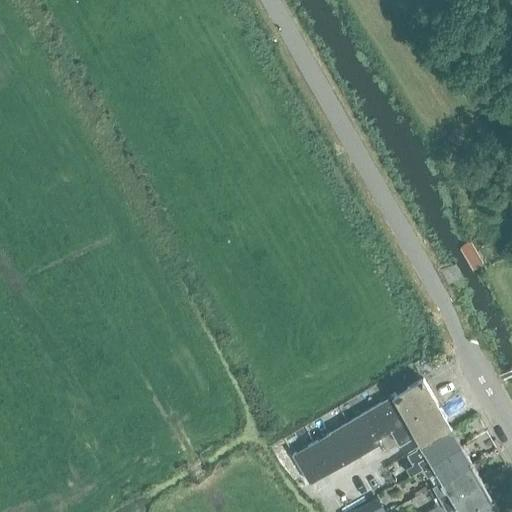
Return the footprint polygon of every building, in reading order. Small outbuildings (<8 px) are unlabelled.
[(405,421),(438,402),(424,377),(346,422),(366,455),(375,451),(373,447),(382,442),(380,438),(393,431),(397,438),(410,430),(405,421)] [(452,426),(438,402),(405,421),(410,430),(414,437),(417,435),(422,444),(452,426)] [(366,455),(346,422),(293,453),(311,481),(336,467),(342,478),(378,457),(375,451),(366,455)] [(452,426),(422,444),(408,453),(414,463),(407,466),(411,473),(423,467),(463,445),(452,426)] [(410,430),(397,438),(401,444),(414,437),(410,430)] [(473,462),(463,445),(423,467),(428,475),(437,470),(442,479),(473,462)] [(473,462),(442,479),(434,484),(440,495),(435,498),(438,505),(483,479),(473,462)] [(452,511),(465,511),(493,497),(483,479),(438,505),(425,511),(443,511),(450,508),(452,511)] [(380,511),(387,509),(379,494),(346,511),(380,511)] [(501,511),(493,497),(465,511),(501,511)]
